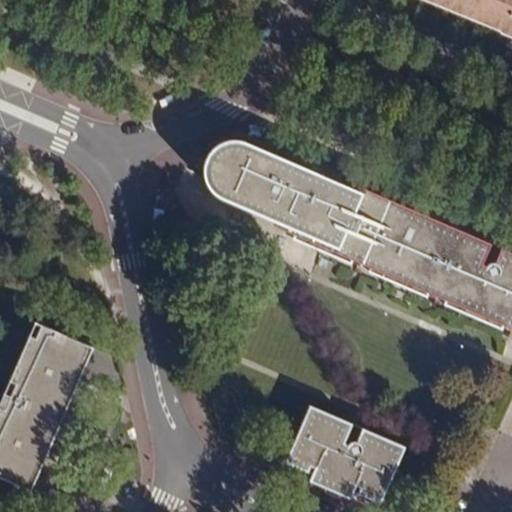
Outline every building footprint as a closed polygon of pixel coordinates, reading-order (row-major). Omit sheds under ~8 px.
[(424,0),(446,9),(449,0),(424,0)] [(449,0),(446,9),(470,19),(474,21),(482,0),(449,0)] [(502,33),(511,7),(511,0),(482,0),(474,21),(502,33)] [(511,37),(511,7),(502,33),(511,37)] [(245,138),(234,136),(232,136),(224,138),(214,144),(208,152),(205,163),(205,174),(209,183),(217,192),(225,196),(218,214),(307,253),(510,340),(511,340),(511,253),(489,243),(363,189),(337,178),(245,138)] [(369,176),(356,171),(340,172),(337,178),(363,189),(369,176)] [(511,237),(507,236),(492,238),(489,243),(511,253),(511,237)] [(94,346),(42,323),(36,337),(29,334),(0,400),(0,475),(32,489),(94,346)] [(406,445),(313,404),(288,460),(314,472),(312,479),(352,496),(354,490),(381,502),(406,445)]
